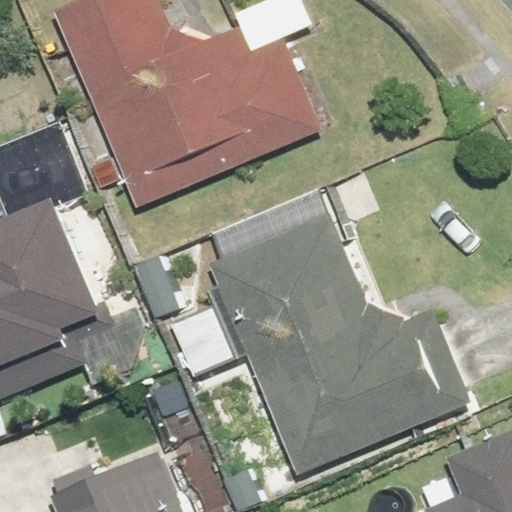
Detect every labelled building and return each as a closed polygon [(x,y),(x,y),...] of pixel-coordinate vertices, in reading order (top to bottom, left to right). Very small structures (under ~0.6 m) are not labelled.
[(158,0),(116,0),(66,23),(153,210),(329,129),(290,46),(249,65),(231,26),(181,49),(158,0)] [(0,393),(100,349),(89,325),(132,306),(77,184),(0,217),(0,393)] [(346,217),(213,270),(301,489),(480,418),(440,319),(394,337),(346,217)] [(511,511),(511,440),(452,465),(466,500),(435,511),(511,511)] [(192,511),(168,450),(42,500),(47,511),(192,511)]
